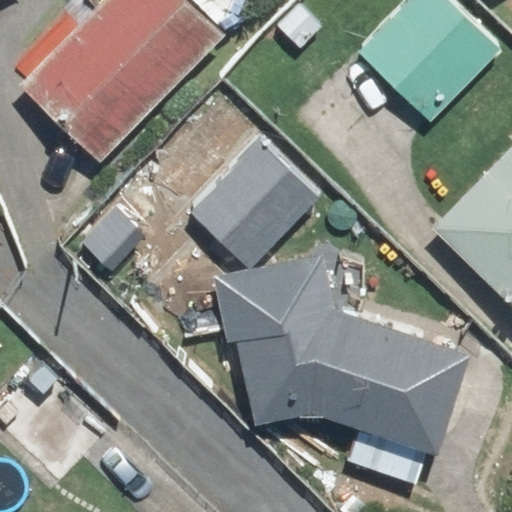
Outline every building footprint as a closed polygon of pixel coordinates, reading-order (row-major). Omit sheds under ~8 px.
[(86,157),(209,30),(176,0),(85,0),(7,81),(86,157)] [(398,0),(355,44),(425,113),(495,42),(452,0),(398,0)] [(309,194),(213,105),(147,175),(242,265),(309,194)] [(511,132),(421,226),(511,313),(511,132)] [(107,206),(149,245),(180,212),(138,173),(107,206)] [(134,233),(105,206),(68,246),(96,272),(134,233)] [(420,452),(455,351),(321,305),(311,252),(201,274),(214,339),(224,337),(241,422),(300,410),(420,452)] [(103,434),(33,364),(0,395),(0,439),(49,488),(103,434)] [(414,454),(349,432),(340,459),(404,481),(414,454)]
